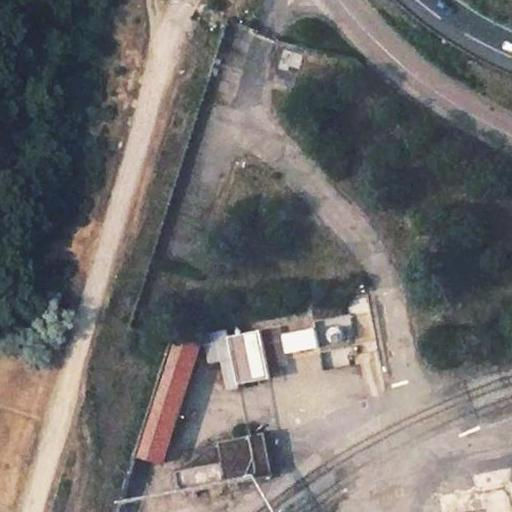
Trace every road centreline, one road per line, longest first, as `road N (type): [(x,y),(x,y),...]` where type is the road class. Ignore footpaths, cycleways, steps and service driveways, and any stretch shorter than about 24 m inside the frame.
road 1 (track): [(36,511),(184,0)]
road 2 (unclassified): [(341,0),(469,116),(511,135)]
